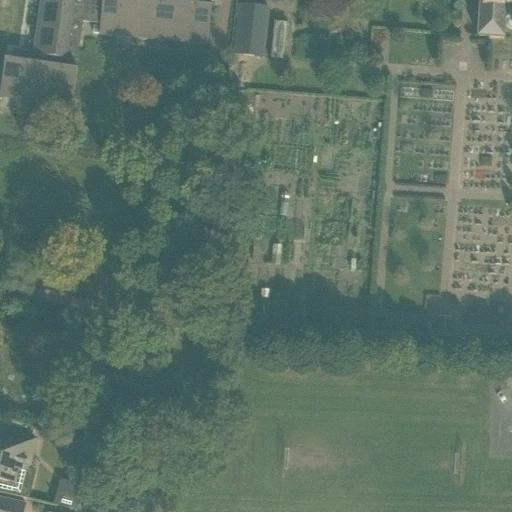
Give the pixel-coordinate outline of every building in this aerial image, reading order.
[(76,0),(76,2),(72,30),(68,57),(34,52),(12,49),(11,58),(41,63),(75,69),(81,21),(99,23),(101,0),(144,0),(174,3),(211,7),(211,0),(76,0)] [(76,2),(59,0),(41,0),(38,25),(72,30),(76,2)] [(101,0),(99,23),(98,34),(116,36),(116,33),(135,35),(138,0),(101,0)] [(138,0),(135,35),(135,38),(152,39),(152,37),(171,39),(174,3),(144,0),(138,0)] [(511,0),(480,0),(478,38),(503,39),(504,23),(504,24),(505,25),(505,26),(506,27),(507,28),(509,29),(511,30),(511,29),(511,0)] [(171,39),(171,41),(188,43),(188,41),(207,43),(211,7),(174,3),(171,39)] [(236,7),(230,54),(264,58),(269,11),(236,7)] [(72,30),(38,25),(34,52),(68,57),(72,30)] [(0,84),(0,95),(16,98),(16,96),(35,99),(41,63),(11,58),(4,57),(0,84)] [(77,70),(75,69),(41,63),(35,99),(34,101),(52,104),(52,102),(71,105),(77,70)] [(436,318),(436,335),(450,336),(451,324),(451,318),(448,318),(436,318)] [(0,493),(28,500),(35,471),(26,469),(33,440),(19,437),(0,432),(0,493)] [(76,510),(82,485),(61,480),(54,504),(76,510)] [(97,499),(85,495),(80,507),(92,511),(97,499)] [(0,511),(21,511),(23,505),(10,501),(0,499),(0,511)]
